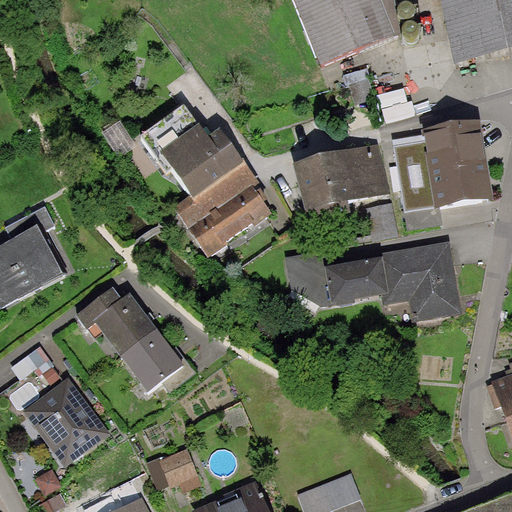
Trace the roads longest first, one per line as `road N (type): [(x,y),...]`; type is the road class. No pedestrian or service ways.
road 1 (residential): [(511,191),(470,422),(490,490)]
road 2 (track): [(243,117),(265,143),(288,150),(511,85)]
